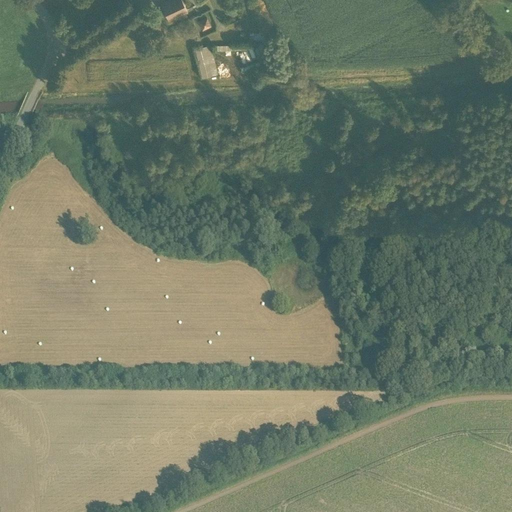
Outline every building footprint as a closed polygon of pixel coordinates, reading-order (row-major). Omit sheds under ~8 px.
[(168,20),(187,12),(181,0),(167,0),(160,3),(168,20)] [(210,26),(206,17),(197,21),(201,30),(210,26)] [(248,35),(248,41),(248,42),(273,39),(272,33),(248,35)] [(261,45),(265,54),(273,51),(270,42),(261,45)] [(196,58),(213,59),(209,45),(194,49),(196,58)] [(279,61),(277,55),(243,68),(245,74),(279,61)] [(196,58),(201,79),(217,75),(213,59),(196,58)]
